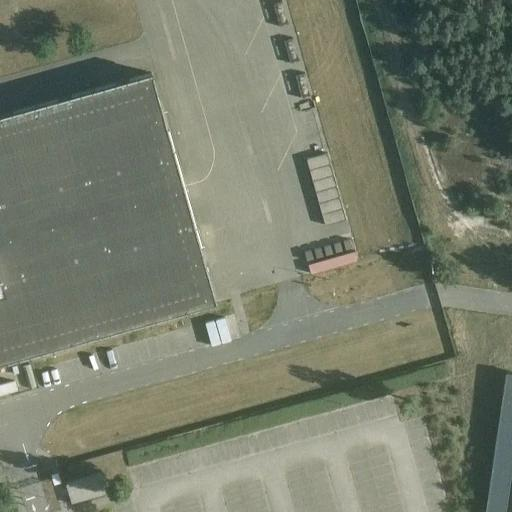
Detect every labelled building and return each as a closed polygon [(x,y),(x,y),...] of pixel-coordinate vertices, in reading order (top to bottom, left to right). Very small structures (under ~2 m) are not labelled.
[(0,361),(31,353),(216,301),(152,73),(0,115),(0,361)] [(309,170),(330,164),(327,153),(306,159),(309,170)] [(330,164),(309,170),(312,181),(334,175),(330,164)] [(316,192),(337,186),(334,175),(312,181),(316,192)] [(319,203),(340,197),(337,186),(316,192),(319,203)] [(322,214),(343,208),(340,197),(319,203),(322,214)] [(343,208),(322,214),(325,225),(346,219),(343,208)] [(0,384),(0,394),(17,390),(15,381),(0,384)] [(511,437),(498,435),(486,511),(505,511),(511,465),(511,437)]
